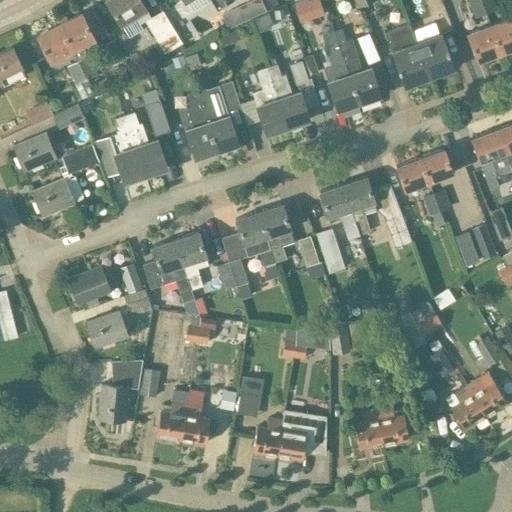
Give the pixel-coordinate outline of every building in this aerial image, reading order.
[(146,9),(140,0),(105,0),(121,24),(146,9)] [(183,0),(184,1),(185,0),(210,0),(217,10),(226,4),(227,5),(234,0),(183,0)] [(256,12),(249,0),(242,0),(233,6),(242,20),(256,12)] [(361,15),(357,7),(359,6),(356,0),(341,0),(350,20),(361,15)] [(485,14),(480,0),(468,0),(475,18),(485,14)] [(480,0),(485,14),(497,10),(493,0),(480,0)] [(164,52),(181,42),(162,10),(145,21),(164,52)] [(81,12),(58,24),(72,50),(73,50),(78,60),(67,65),(75,84),(96,73),(82,45),(95,39),(81,12)] [(491,24),(501,53),(511,48),(511,16),(501,21),(491,24)] [(408,23),(384,32),(391,51),(405,86),(430,77),(417,41),(415,42),(408,23)] [(36,35),(49,62),(72,50),(58,24),(36,35)] [(501,53),(491,24),(489,25),(479,29),(467,33),(477,62),(501,53)] [(441,33),(417,41),(430,77),(454,68),(441,33)] [(114,38),(101,45),(111,64),(124,57),(114,38)] [(351,38),(338,42),(358,102),(380,95),(370,67),(362,70),(351,38)] [(332,64),(323,67),(328,82),(337,110),(358,102),(338,42),(326,46),(332,64)] [(0,84),(3,84),(4,86),(26,75),(12,47),(0,52),(0,84)] [(289,64),(295,85),(308,80),(301,60),(289,64)] [(277,63),(267,66),(288,127),(308,120),(299,91),(291,94),(285,73),(281,75),(277,63)] [(262,88),(252,92),(257,106),(266,134),(288,127),(267,66),(256,70),(262,88)] [(218,84),(225,108),(225,107),(239,103),(231,79),(218,84)] [(206,87),(196,90),(216,151),(237,143),(228,115),(225,107),(225,108),(218,84),(206,88),(206,87)] [(185,130),(195,158),(216,151),(196,90),(186,94),(190,105),(186,106),(192,127),(185,130)] [(24,111),(31,126),(52,115),(53,114),(46,100),(24,111)] [(78,103),(53,114),(52,115),(58,128),(84,116),(78,103)] [(149,111),(157,133),(169,129),(162,107),(149,111)] [(166,168),(157,139),(147,142),(141,122),(138,122),(134,111),(125,114),(145,175),(166,168)] [(120,171),(124,182),(145,175),(125,114),(115,117),(118,129),(115,130),(117,133),(95,140),(107,175),(120,171)] [(511,122),(496,128),(509,163),(511,161),(511,122)] [(496,128),(471,137),(483,173),(489,190),(498,187),(495,176),(501,174),(501,172),(511,168),(509,163),(496,128)] [(55,158),(44,132),(12,146),(23,171),(55,158)] [(92,144),(61,155),(65,166),(96,155),(92,144)] [(452,172),(443,148),(420,157),(429,181),(452,172)] [(68,173),(98,161),(96,155),(65,166),(68,173)] [(396,165),(405,190),(429,181),(420,157),(396,165)] [(65,177),(32,190),(42,215),(75,202),(81,199),(82,195),(74,176),(70,174),(65,177)] [(411,241),(389,181),(370,188),(366,176),(343,183),(351,207),(351,209),(358,234),(370,230),(364,213),(380,208),(395,247),(411,241)] [(339,213),(347,238),(358,234),(351,209),(351,207),(343,183),(319,191),(327,217),(339,213)] [(450,206),(443,188),(433,192),(439,210),(450,206)] [(422,196),(429,214),(439,210),(433,192),(422,196)] [(282,246),(294,241),(290,229),(291,229),(282,203),(259,211),(275,262),(286,258),(282,246)] [(259,211),(235,218),(247,255),(259,251),(263,266),(275,262),(259,211)] [(471,228),(482,256),(494,251),(483,223),(471,228)] [(331,228),(317,232),(325,259),(339,255),(331,228)] [(463,265),(476,260),(465,230),(452,234),(463,265)] [(197,267),(207,263),(205,257),(207,256),(198,231),(175,238),(192,288),(202,285),(198,271),(197,267)] [(310,235),(298,239),(306,265),(318,261),(310,235)] [(155,260),(142,264),(150,289),(175,280),(183,301),(194,298),(191,288),(192,288),(175,238),(151,246),(155,260)] [(248,280),(241,257),(227,261),(235,284),(248,280)] [(216,264),(223,287),(235,284),(227,261),(216,264)] [(118,267),(128,292),(141,287),(131,262),(118,267)] [(111,290),(100,265),(69,278),(79,303),(111,290)] [(511,272),(508,266),(499,272),(507,285),(511,281),(511,272)] [(145,288),(144,288),(123,295),(130,315),(151,308),(145,288)] [(419,306),(432,330),(434,329),(442,324),(431,306),(428,301),(419,306)] [(419,306),(409,312),(423,335),(432,330),(419,306)] [(128,336),(119,310),(86,321),(95,347),(128,336)] [(362,321),(360,321),(363,348),(367,348),(374,347),(370,320),(362,321)] [(360,321),(349,323),(353,349),(363,348),(360,321)] [(187,324),(185,339),(194,340),(195,341),(198,326),(187,324)] [(511,334),(506,324),(494,331),(507,354),(511,350),(511,334)] [(198,326),(195,341),(206,343),(209,328),(199,326),(198,326)] [(346,326),(328,329),(332,353),(350,350),(346,326)] [(182,337),(170,335),(163,372),(175,374),(182,337)] [(487,336),(475,343),(488,364),(500,357),(487,336)] [(283,354),(293,356),(295,341),(285,339),(283,354)] [(305,342),(295,341),(293,356),(303,357),(305,342)] [(143,358),(112,360),(113,384),(101,383),(98,417),(126,420),(129,386),(138,387),(143,358)] [(288,401),(320,403),(322,364),(290,363),(288,401)] [(155,396),(159,370),(143,367),(139,393),(155,396)] [(494,381),(488,371),(466,384),(485,415),(507,402),(494,381)] [(235,408),(255,412),(261,378),(241,374),(235,408)] [(451,407),(464,428),(485,415),(466,384),(454,392),(460,402),(451,407)] [(232,409),(235,390),(218,387),(215,406),(232,409)] [(160,410),(156,434),(180,438),(187,391),(171,388),(170,401),(171,401),(169,411),(160,410)] [(205,442),(209,418),(199,416),(201,406),(186,403),(188,391),(187,391),(180,438),(205,442)] [(391,405),(377,408),(384,443),(409,438),(404,414),(394,415),(391,405)] [(354,423),(359,447),(384,443),(377,408),(362,410),(363,421),(354,423)] [(256,425),(252,450),(277,454),(283,419),(268,416),(266,427),(256,425)] [(297,421),(283,419),(277,454),(302,458),(306,433),(304,433),(305,427),(296,426),(297,421)]
